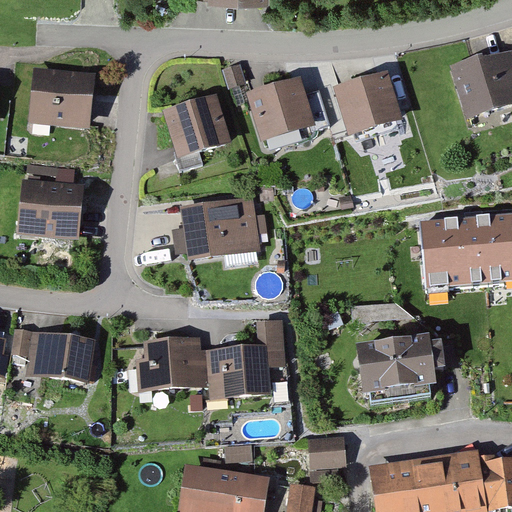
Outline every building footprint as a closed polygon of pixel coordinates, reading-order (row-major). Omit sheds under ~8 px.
[(511,53),(455,71),(471,125),(511,113),(511,53)] [(99,77),(41,72),(37,124),(95,128),(99,77)] [(392,73),(342,90),(359,140),(409,123),(392,73)] [(306,79),(254,98),(269,145),(323,128),(306,79)] [(221,98),(171,115),(185,164),(237,146),(221,98)] [(88,189),(31,185),(27,237),(86,241),(88,189)] [(257,201),(186,210),(193,262),(264,252),(257,201)] [(511,253),(454,259),(459,319),(511,313),(511,253)] [(438,335),(364,347),(373,401),(446,390),(438,335)] [(100,345),(37,337),(32,373),(95,381),(100,345)] [(140,346),(144,392),(207,386),(204,353),(202,340),(140,346)] [(271,345),(204,353),(207,386),(209,402),(276,394),(271,345)] [(345,440),(309,442),(311,474),(347,472),(345,440)] [(511,460),(379,480),(383,511),(505,511),(511,511),(511,460)] [(271,511),(277,481),(193,468),(186,511),(271,511)] [(288,511),(314,511),(316,490),(289,489),(288,511)]
